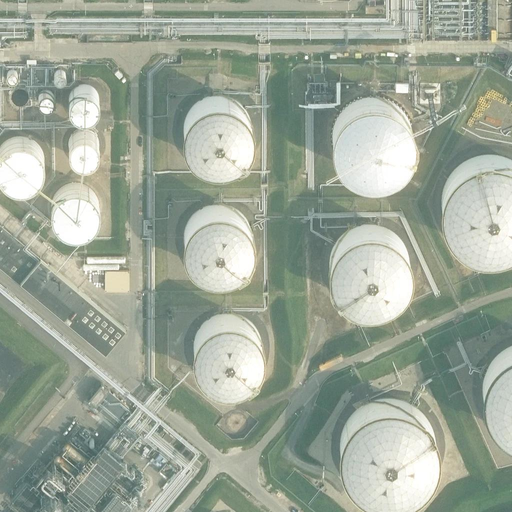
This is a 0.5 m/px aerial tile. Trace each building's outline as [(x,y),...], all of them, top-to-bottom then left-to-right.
[(20,78),(20,75),(18,72),(15,70),(12,70),(10,70),(8,71),(7,72),(5,75),(5,78),(5,81),(7,83),(9,85),(12,85),(15,85),(17,84),(19,81),(20,78)] [(43,79),(43,78),(42,76),(41,73),(38,71),(36,71),(33,71),(30,73),(28,75),(27,78),(28,81),(29,84),(32,85),(34,86),(37,86),(40,84),(42,82),(42,80),(43,79)] [(67,79),(67,78),(66,75),(65,73),(62,71),(59,71),(56,71),(54,73),(52,75),(51,78),(52,81),(53,84),(56,85),(58,86),(61,86),(64,84),(66,82),(67,79)] [(117,71),(114,74),(119,79),(122,76),(117,71)] [(97,97),(97,96),(97,94),(96,91),(95,88),(93,86),(91,84),(88,83),(86,82),(83,82),(80,82),(78,83),(75,84),(73,86),(71,88),(69,90),(68,93),(68,96),(68,99),(69,101),(70,104),(71,106),(74,108),(76,110),(78,110),(82,111),(85,111),(88,110),(90,109),(93,107),(95,104),(96,102),(97,99),(97,97)] [(56,96),(56,95),(56,92),(54,90),(52,88),(49,88),(45,88),(43,90),(41,92),(41,95),(41,98),(43,101),(45,102),(48,103),(51,103),(53,101),(55,99),(56,96)] [(31,97),(31,94),(29,91),(26,89),(23,89),(21,90),(19,90),(18,92),(16,94),(16,97),(17,100),(18,102),(19,103),(21,104),(24,104),(26,104),(29,102),(31,100),(31,97)] [(182,132),(186,143),(192,152),(203,160),(218,163),(229,161),(240,155),(248,146),(253,135),(253,120),(250,110),(244,102),(231,93),(220,91),(207,92),(196,97),(187,107),(182,119),(182,132)] [(336,136),(340,147),(346,156),(357,164),(372,167),(383,165),(394,159),(402,150),(407,139),(407,124),(404,114),(398,106),(385,97),(375,95),(361,96),(350,101),(342,111),(336,123),(336,136)] [(97,141),(97,138),(96,135),(94,133),(92,130),(88,128),(85,127),(83,126),(80,127),(77,127),(74,129),(72,130),(71,132),(69,135),(68,138),(68,141),(68,143),(68,146),(69,148),(71,151),(73,153),(76,154),(78,155),(81,156),(85,156),(87,155),(90,154),(92,152),(95,149),(96,147),(97,144),(97,141)] [(43,158),(43,153),(42,149),(40,144),(36,140),(32,137),(29,135),(25,134),(20,133),(15,134),(10,135),(6,137),(2,140),(0,142),(0,172),(2,175),(6,178),(10,180),(14,181),(19,182),(23,182),(29,180),(32,178),(36,175),(39,172),(41,168),(43,162),(43,158)] [(475,251),(511,246),(511,153),(486,147),(455,158),(436,192),(445,230),(475,251)] [(98,203),(97,199),(96,195),(94,190),(91,186),(87,183),(83,181),(79,179),(75,179),(69,179),(65,180),(61,182),(57,185),(54,189),(51,194),(50,198),(49,203),(49,207),(51,211),(53,216),(55,219),(58,222),(63,225),(67,226),(73,227),(78,227),(82,226),(87,223),(90,221),(93,217),(96,213),(97,208),(98,203)] [(180,241),(184,252),(190,261),(201,269),(216,272),(227,270),(238,264),(246,255),(251,244),(251,229),(248,219),(242,211),(229,202),(218,200),(205,201),(194,206),(185,216),(180,228),(180,241)] [(125,328),(0,223),(0,267),(27,290),(29,289),(105,352),(125,328)] [(330,268),(334,279),(340,288),(352,296),(366,299),(377,297),(388,291),(396,282),(401,271),(402,256),(398,246),(392,238),(380,229),(369,227),(355,228),(345,233),(336,243),(331,255),(330,268)] [(129,270),(105,270),(105,291),(129,291),(129,270)] [(192,351),(196,362),(202,370),(213,378),(228,381),(239,379),(250,374),(258,365),(263,353),(263,339),(260,328),(254,320),(241,312),(231,309),(217,311),(206,316),(198,325),(192,337),(192,351)] [(511,337),(497,345),(486,358),(478,378),(479,400),(487,416),(500,429),(511,434),(511,337)] [(102,383),(90,397),(96,402),(108,388),(102,383)] [(109,390),(95,406),(111,419),(125,403),(109,390)] [(394,496),(413,489),(427,479),(436,464),(440,447),(438,430),(429,412),(414,399),(400,393),(385,392),(370,395),(355,403),(343,416),(336,436),(337,457),(344,474),(358,487),(375,494),(394,496)] [(248,423),(247,421),(247,419),(245,415),(242,413),(240,413),(237,412),(234,413),(233,413),(229,415),(227,419),(226,423),(227,427),(229,430),(232,432),(234,433),(237,434),(240,433),(242,432),(244,431),(245,429),(247,428),(247,426),(248,423)] [(174,437),(164,429),(160,433),(170,441),(174,437)] [(193,453),(186,447),(181,452),(189,458),(193,453)] [(85,461),(70,475),(70,484),(61,492),(61,502),(59,503),(62,506),(61,506),(60,511),(104,511),(98,511),(95,511),(83,505),(92,497),(95,499),(96,489),(118,469),(118,463),(85,461)] [(59,488),(59,485),(58,484),(56,481),(54,480),(51,479),(48,480),(45,481),(43,484),(42,485),(42,488),(42,490),(43,491),(45,494),(47,495),(50,496),(53,496),(56,494),(58,491),(59,488)]
